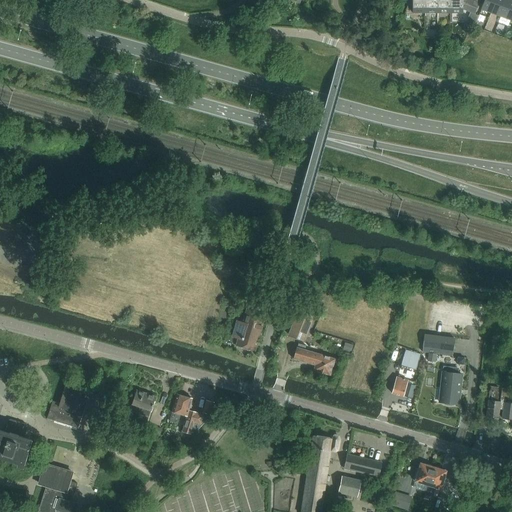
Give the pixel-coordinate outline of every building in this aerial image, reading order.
[(424,13),(424,0),(412,0),(410,0),(407,9),(412,11),(412,13),(414,13),(424,13)] [(437,13),(436,0),(424,0),(424,13),(437,13)] [(449,13),(448,0),(436,0),(437,13),(439,13),(444,13),(449,13)] [(467,0),(449,0),(450,13),(463,13),(463,5),(465,5),(467,0)] [(477,9),(480,0),(473,0),(471,7),(477,9)] [(491,13),(496,0),(484,0),(481,9),(491,13)] [(500,17),(506,0),(496,0),(491,13),(500,17)] [(510,20),(511,14),(511,0),(506,0),(500,17),(510,20)] [(216,259),(235,266),(239,255),(221,248),(216,259)] [(254,351),(259,336),(257,336),(258,331),(260,332),(264,321),(257,319),(259,313),(247,309),(243,323),(237,321),(235,329),(240,331),(238,339),(236,346),(254,351)] [(299,311),(289,335),(304,341),(314,317),(299,311)] [(425,335),(423,347),(453,351),(455,339),(425,335)] [(438,349),(423,347),(423,353),(428,354),(427,361),(436,362),(438,349)] [(330,375),(335,360),(297,348),(293,359),(315,366),(314,370),(330,375)] [(400,366),(416,370),(420,355),(405,351),(400,366)] [(442,373),(441,389),(439,402),(445,403),(445,405),(447,405),(449,406),(451,406),(453,406),(453,404),(459,405),(461,375),(457,375),(458,369),(444,367),(443,373),(442,373)] [(78,428),(87,401),(79,398),(84,383),(68,377),(60,403),(52,401),(49,411),(47,419),(54,421),(55,421),(70,426),(78,428)] [(412,399),(415,385),(407,383),(408,380),(397,377),(392,394),(403,397),(403,396),(412,399)] [(502,402),(500,402),(498,402),(499,393),(498,393),(498,388),(490,387),(486,417),(498,418),(499,409),(501,410),(502,402)] [(511,419),(511,403),(507,403),(509,389),(502,389),(500,402),(502,402),(501,410),(503,410),(502,419),(511,419)] [(145,425),(154,401),(155,397),(136,391),(127,418),(145,425)] [(189,411),(192,399),(184,396),(183,395),(180,394),(179,395),(177,394),(172,411),(188,417),(183,432),(190,434),(192,428),(196,429),(198,423),(201,424),(203,415),(197,413),(189,411)] [(214,403),(206,401),(203,413),(210,415),(214,403)] [(8,435),(0,432),(0,456),(24,465),(31,443),(17,438),(18,435),(21,435),(22,432),(26,433),(28,427),(26,424),(10,419),(7,421),(10,427),(11,427),(8,435)] [(320,511),(329,461),(330,451),(335,451),(338,449),(339,440),(338,436),(334,436),(332,439),(314,436),(301,511),(320,511)] [(379,477),(382,463),(346,455),(345,462),(343,469),(379,477)] [(428,486),(433,467),(432,467),(431,465),(428,464),(426,465),(424,465),(420,463),(417,474),(416,473),(414,480),(415,481),(415,482),(428,486)] [(74,511),(77,504),(72,502),(78,484),(70,481),(73,472),(51,466),(45,464),(39,484),(46,486),(37,511),(74,511)] [(443,482),(446,472),(445,471),(441,470),(439,468),(436,467),(434,468),(433,467),(428,486),(440,490),(441,489),(443,489),(445,482),(443,482)] [(357,497),(360,482),(342,477),(338,493),(357,497)] [(395,493),(392,505),(407,510),(411,498),(395,493)]
